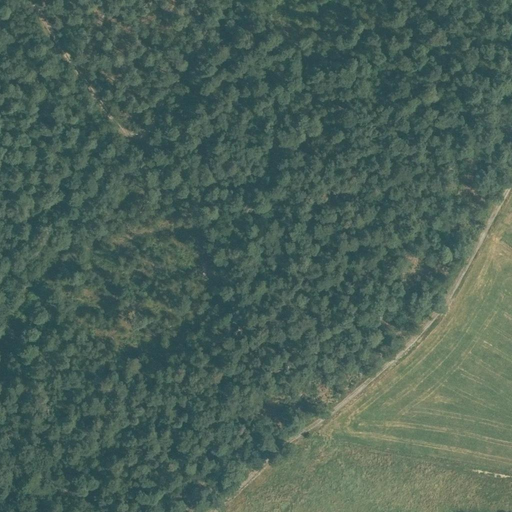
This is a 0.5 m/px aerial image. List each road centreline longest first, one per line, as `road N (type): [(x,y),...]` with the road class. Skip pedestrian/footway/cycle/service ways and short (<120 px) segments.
road 1 (track): [(511,181),(420,330),(212,511)]
road 2 (track): [(36,0),(137,146),(227,0)]
road 3 (track): [(103,511),(0,444)]
